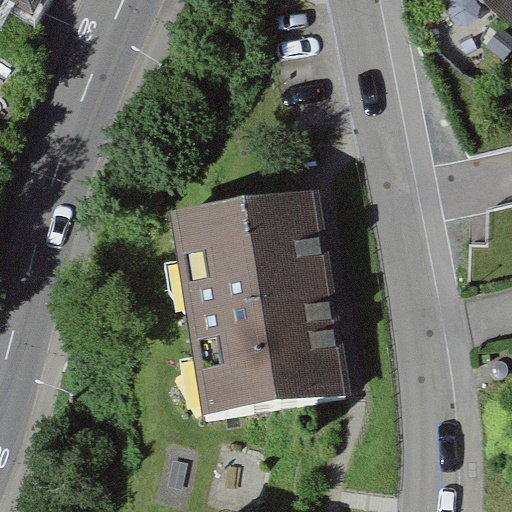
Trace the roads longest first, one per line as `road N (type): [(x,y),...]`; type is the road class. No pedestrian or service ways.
road 1 (residential): [(431,511),(422,332),(352,0)]
road 2 (tertiary): [(125,0),(58,171),(0,383)]
